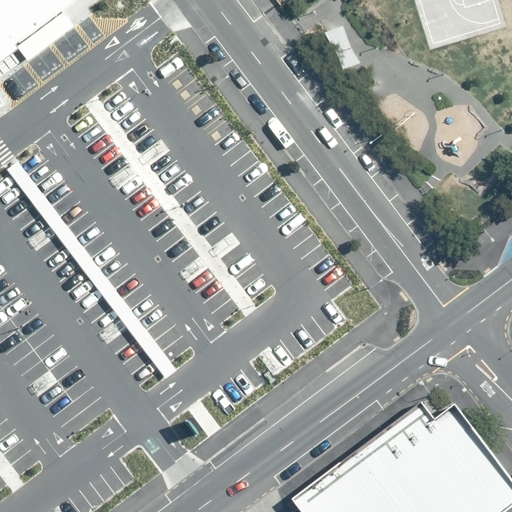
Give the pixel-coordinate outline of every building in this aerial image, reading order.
[(0,0),(0,105),(5,102),(0,95),(0,64),(83,0),(0,0)] [(342,26),(325,32),(341,69),(357,62),(342,26)] [(59,301),(0,222),(0,511),(106,511),(190,450),(149,396),(136,405),(131,398),(106,365),(142,337),(94,274),(59,301)] [(406,401),(350,440),(402,511),(500,511),(510,505),(435,404),(421,416),(406,401)] [(291,511),(402,511),(350,440),(277,492),(291,511)]
